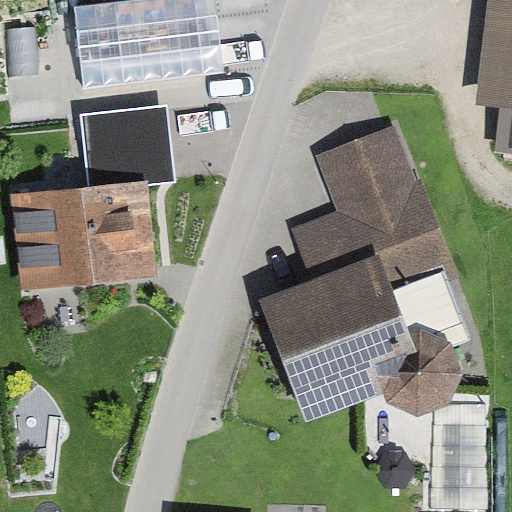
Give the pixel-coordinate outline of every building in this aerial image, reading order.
[(216,0),(177,0),(76,12),(86,93),(225,77),(216,0)] [(511,0),(490,0),(478,112),(497,114),(491,159),(511,161),(511,0)] [(143,113),(69,119),(76,196),(150,190),(143,113)] [(321,291),(264,313),(311,429),(384,400),(391,415),(419,425),(452,414),(464,387),(450,351),(469,344),(445,283),(455,279),(420,190),(416,191),(393,133),(322,162),(344,217),(299,235),(321,291)] [(76,196),(15,203),(25,300),(158,286),(150,190),(76,196)] [(46,423),(34,428),(41,445),(52,440),(46,423)] [(386,453),(378,473),(385,489),(404,490),(412,481),(412,464),(403,453),(386,453)]
